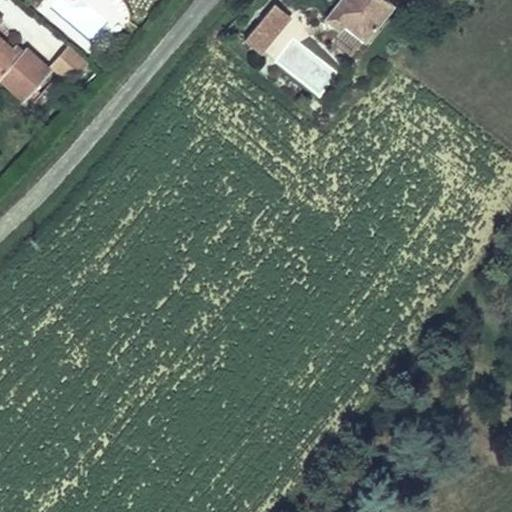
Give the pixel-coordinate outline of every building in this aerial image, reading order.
[(393,6),(385,0),(339,0),(336,4),(350,15),(343,23),(344,24),(365,41),(393,6)] [(269,41),(290,16),(274,3),(253,28),(269,41)] [(350,15),(336,4),(325,18),(340,30),(344,24),(343,23),(350,15)] [(19,55),(12,50),(0,39),(0,24),(2,22),(0,19),(0,79),(24,101),(51,71),(25,48),(22,52),(19,55)] [(269,41),(253,28),(244,39),(259,52),(269,41)] [(88,63),(68,45),(50,65),(70,82),(88,63)] [(22,52),(16,46),(12,50),(19,55),(22,52)]
